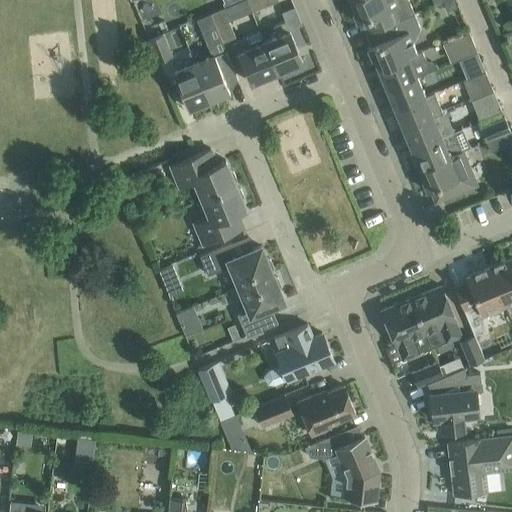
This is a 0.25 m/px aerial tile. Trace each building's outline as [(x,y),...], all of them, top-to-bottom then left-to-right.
[(247,0),(252,10),(275,0),(247,0)] [(350,0),(354,10),(352,10),(357,21),(365,18),(370,30),(414,12),(408,0),(350,0)] [(210,12),(222,41),(235,35),(223,6),(210,12)] [(420,26),(414,12),(370,30),(375,43),(367,46),(372,57),(374,57),(378,67),(417,51),(412,38),(415,36),(420,26)] [(277,34),(264,39),(277,71),(302,60),(285,19),(273,24),(277,34)] [(277,71),(264,39),(259,29),(234,40),(251,82),(277,71)] [(469,30),(443,40),(451,60),(477,50),(469,30)] [(162,32),(148,38),(157,60),(172,54),(162,32)] [(215,53),(194,62),(210,99),(230,90),(227,83),(238,79),(226,49),(215,54),(215,53)] [(421,49),(417,51),(378,67),(386,87),(416,75),(437,66),(436,63),(424,58),(421,49)] [(210,99),(194,62),(173,71),(188,108),(210,99)] [(493,89),(485,69),(463,78),(471,99),(493,89)] [(425,94),(416,75),(386,87),(394,107),(425,94)] [(501,109),(493,89),(471,99),(479,119),(501,109)] [(443,110),(434,91),(425,94),(394,107),(403,127),(433,114),(443,110)] [(452,130),(444,110),(443,110),(433,114),(403,127),(411,147),(441,134),(452,130)] [(510,129),(504,116),(480,126),(486,140),(510,129)] [(452,130),(441,134),(411,147),(419,167),(450,154),(449,154),(460,149),(452,130)] [(195,180),(202,197),(235,183),(225,158),(216,162),(210,147),(171,163),(180,186),(195,180)] [(460,149),(449,154),(450,154),(419,167),(424,177),(422,178),(427,189),(435,186),(440,198),(477,183),(463,148),(460,149)] [(246,208),(235,183),(202,197),(209,214),(194,220),(204,243),(243,227),(237,212),(246,208)] [(230,264),(239,286),(272,272),(261,244),(237,254),(231,241),(200,254),(208,273),(230,264)] [(511,256),(511,255),(489,265),(505,303),(511,300),(511,256)] [(505,303),(489,265),(466,274),(469,279),(454,285),(474,333),(475,335),(487,330),(486,311),(505,303)] [(284,300),(272,272),(239,286),(248,307),(237,312),(246,335),(277,322),(271,305),(284,300)] [(455,318),(441,285),(411,297),(425,330),(431,345),(460,334),(454,318),(455,318)] [(425,330),(411,297),(382,309),(395,342),(396,342),(403,357),(417,351),(411,336),(425,330)] [(307,322),(295,327),(274,336),(279,349),(276,350),(288,378),(333,359),(322,331),(313,335),(307,322)] [(484,357),(475,335),(474,333),(459,340),(469,364),(484,357)] [(443,374),(437,360),(411,370),(417,385),(426,381),(443,374)] [(227,393),(214,361),(198,368),(212,399),(227,393)] [(430,393),(433,412),(433,418),(442,417),(447,428),(446,428),(446,429),(464,427),(462,414),(478,412),(475,388),(481,388),(480,371),(465,373),(463,367),(464,367),(463,366),(443,374),(426,381),(427,383),(428,382),(432,392),(430,393)] [(328,423),(355,412),(344,384),(317,395),(316,392),(298,400),(312,433),(330,426),(328,423)] [(292,412),(284,393),(255,406),(263,424),(292,412)] [(236,413),(220,420),(231,447),(251,449),(236,413)] [(33,431),(18,429),(16,444),(31,445),(33,431)] [(378,468),(376,462),(364,433),(344,441),(339,430),(305,445),(309,455),(325,456),(338,451),(347,473),(344,495),(375,498),(378,468)] [(480,437),(448,441),(454,493),(470,491),(471,494),(481,493),(481,490),(486,489),(484,470),(511,466),(511,433),(480,437)] [(93,437),(77,435),(75,449),(91,451),(93,437)] [(188,511),(185,498),(169,496),(167,511),(188,511)]
